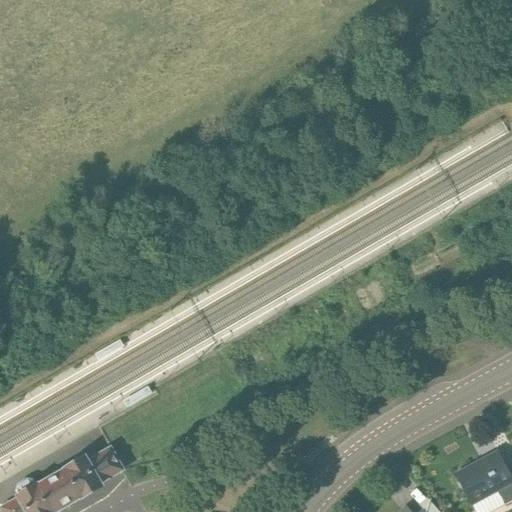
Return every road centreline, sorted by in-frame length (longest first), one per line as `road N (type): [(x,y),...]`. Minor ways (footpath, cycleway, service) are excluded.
road 1 (track): [(421,0),(0,231)]
road 2 (tertiary): [(304,511),(348,466),(399,431),(511,371)]
